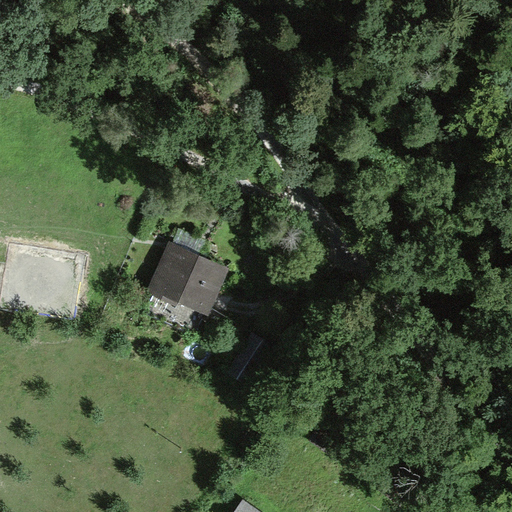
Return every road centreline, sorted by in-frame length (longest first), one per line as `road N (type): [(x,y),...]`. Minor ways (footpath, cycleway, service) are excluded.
road 1 (residential): [(511,457),(135,0)]
road 2 (track): [(0,78),(289,181)]
